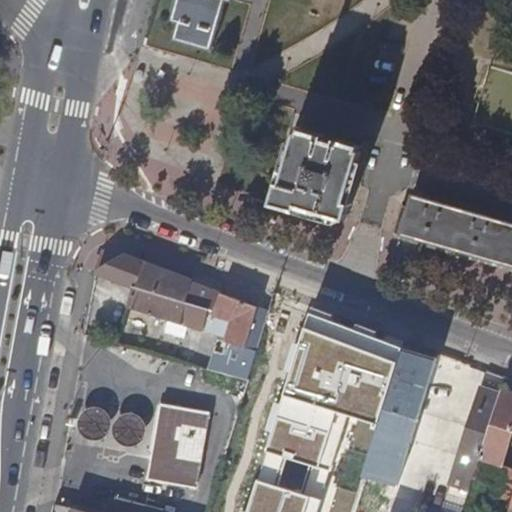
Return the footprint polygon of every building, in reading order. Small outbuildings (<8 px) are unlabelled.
[(183,0),(178,18),(186,20),(181,37),(214,46),(227,0),(183,0)] [(278,183),(273,202),(297,209),(298,205),(347,219),(351,203),(347,202),(362,150),(360,149),(361,145),(303,128),(303,126),(298,125),(296,131),(298,132),(282,184),(278,183)] [(511,224),(411,195),(408,207),(402,205),(395,232),(511,265),(511,224)] [(323,249),(339,256),(351,232),(335,225),(323,249)] [(98,271),(98,272),(121,281),(135,285),(187,301),(193,281),(126,256),(98,271)] [(135,285),(130,305),(172,318),(168,331),(185,336),(189,323),(209,330),(214,312),(221,292),(193,281),(187,301),(135,285)] [(249,381),(270,311),(221,292),(214,312),(209,330),(221,333),(218,344),(229,348),(231,342),(247,347),(245,354),(240,353),(236,365),(213,357),(209,369),(249,381)] [(404,343),(312,306),(248,511),(321,511),(352,416),(379,423),(404,343)] [(439,354),(404,343),(379,423),(363,475),(397,486),(439,354)] [(201,344),(194,365),(209,369),(213,357),(216,349),(201,344)] [(469,492),(473,479),(500,393),(482,387),(451,486),(469,492)] [(511,468),(502,465),(511,434),(511,391),(502,388),(500,393),(473,479),(496,486),(493,495),(511,501),(511,468)] [(162,403),(155,441),(203,454),(211,411),(162,403)] [(203,454),(155,441),(149,480),(197,488),(203,454)] [(117,497),(112,511),(165,511),(166,510),(117,497)]
